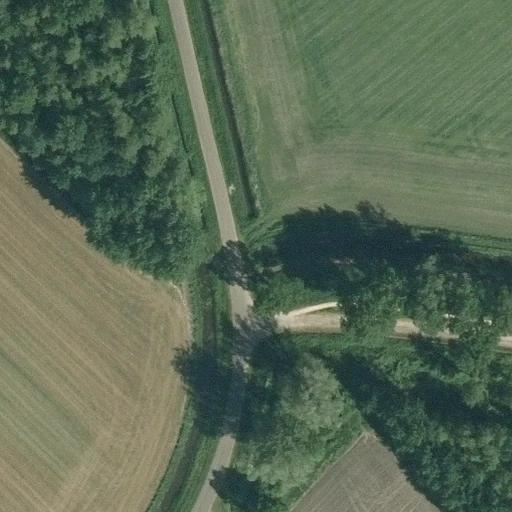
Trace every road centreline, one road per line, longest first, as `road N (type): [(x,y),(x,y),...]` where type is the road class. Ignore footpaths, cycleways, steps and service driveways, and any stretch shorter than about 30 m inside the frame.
road 1 (unclassified): [(204,511),(242,396),(246,330),(177,0)]
road 2 (track): [(246,330),(355,321),(511,343)]
